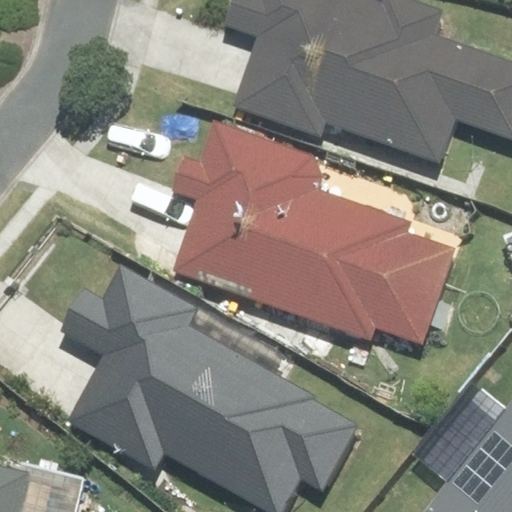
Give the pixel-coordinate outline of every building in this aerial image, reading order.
[(275,42),(250,114),(339,143),(344,130),(460,169),(474,127),(511,139),(511,58),(456,40),(464,14),(422,0),(401,0),(400,4),(387,0),(252,0),(242,31),(275,42)] [(214,205),(188,277),(389,347),(393,335),(439,351),(474,253),(427,236),(431,225),(338,193),(343,179),(334,160),(233,125),(218,166),(203,160),(191,196),(214,205)] [(183,458),(278,511),(305,511),(320,486),(341,498),(381,426),(209,329),(218,313),(140,269),(121,303),(103,292),(78,337),(121,361),(85,424),(174,475),(183,458)] [(511,511),(511,425),(439,511),(511,511)] [(0,511),(41,511),(50,478),(0,465),(0,511)]
